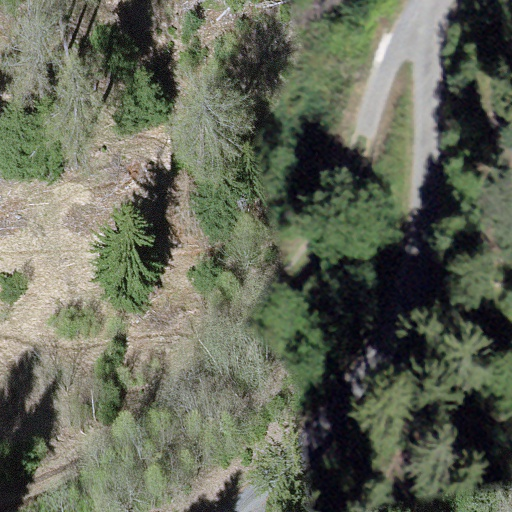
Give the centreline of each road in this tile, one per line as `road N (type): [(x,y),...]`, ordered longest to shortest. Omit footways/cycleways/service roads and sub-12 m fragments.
road 1 (track): [(425,0),(324,202),(204,365),(105,437),(0,485)]
road 2 (track): [(456,0),(417,192),(372,315),(281,430),(187,511)]
